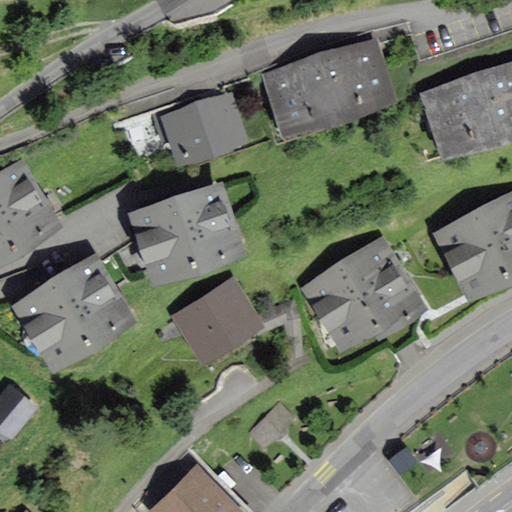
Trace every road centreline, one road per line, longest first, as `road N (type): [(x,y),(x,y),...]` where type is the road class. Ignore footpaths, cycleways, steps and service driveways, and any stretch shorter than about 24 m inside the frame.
road 1 (residential): [(291,511),(415,393),(511,324)]
road 2 (residential): [(0,109),(171,0)]
